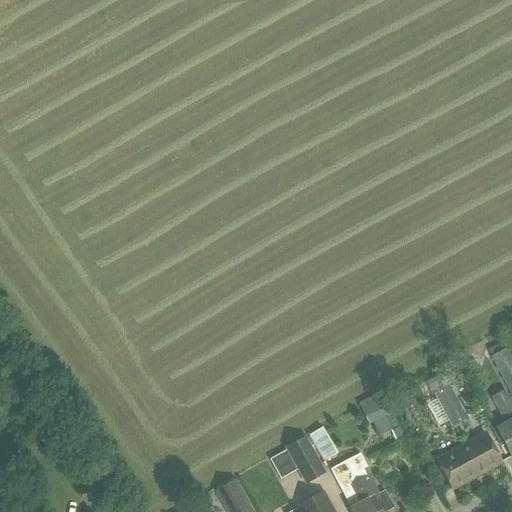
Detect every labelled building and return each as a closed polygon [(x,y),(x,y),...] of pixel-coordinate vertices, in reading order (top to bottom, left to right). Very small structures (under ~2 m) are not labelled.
[(492,357),(491,357),(511,394),(511,361),(506,349),(492,357)] [(477,362),(470,360),(468,367),(474,369),(477,362)] [(450,386),(434,395),(436,399),(448,420),(451,427),(467,418),(465,414),(450,386)] [(511,456),(511,454),(511,404),(504,390),(492,397),(506,422),(495,427),(511,456)] [(384,391),(359,404),(368,422),(383,414),(390,429),(399,425),(391,410),(393,409),(384,391)] [(338,453),(322,428),(309,436),(325,461),(338,453)] [(452,488),(500,462),(484,433),(436,459),(452,488)] [(305,436),(287,446),(306,481),(324,472),(305,436)] [(360,453),(331,469),(350,506),(348,507),(351,511),(380,511),(372,496),(378,493),(368,476),(367,476),(364,469),(368,467),(360,453)] [(253,511),(235,478),(214,490),(225,511),(253,511)] [(302,511),(333,511),(322,491),(298,504),(300,507),(302,511)]
